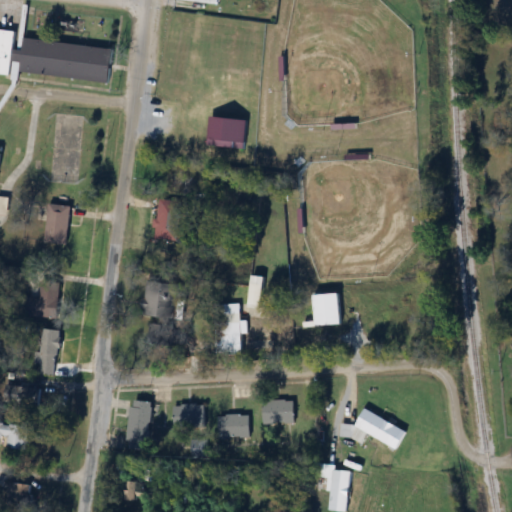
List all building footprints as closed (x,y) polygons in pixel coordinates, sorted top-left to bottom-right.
[(20,72),(110,83),(114,49),(18,37),(19,32),(0,29),(0,75),(19,77),(20,72)] [(187,163),(170,161),(167,193),(184,195),(187,163)] [(155,239),(178,242),(183,203),(159,200),(155,239)] [(46,243),(68,245),(71,206),(49,204),(46,243)] [(264,304),(264,278),(252,278),(252,304),(264,304)] [(62,281),(42,279),(40,299),(25,297),(23,315),(59,318),(62,281)] [(148,279),(142,315),(174,320),(180,284),(148,279)] [(343,325),(342,293),(316,293),(317,325),(343,325)] [(219,304),(219,353),(242,353),(242,304),(219,304)] [(151,323),(150,342),(169,343),(170,324),(151,323)] [(60,330),(42,329),(40,362),(41,362),(40,375),(58,376),(60,330)] [(5,406),(41,406),(41,387),(5,387),(5,406)] [(295,423),(295,400),(264,400),(264,423),(295,423)] [(132,441),(151,441),(151,401),(132,401),(132,441)] [(206,404),(175,404),(175,428),(206,428),(206,404)] [(400,448),(408,429),(365,410),(357,429),(400,448)] [(250,438),(250,415),(219,415),(219,438),(250,438)] [(341,436),(352,437),(353,425),(342,424),(341,436)] [(5,426),(5,449),(30,449),(30,426),(5,426)] [(331,509),(348,511),(352,471),(334,470),(331,509)] [(151,499),(152,488),(141,486),(142,481),(129,479),(127,497),(151,499)] [(31,483),(8,483),(7,504),(30,504),(31,483)]
